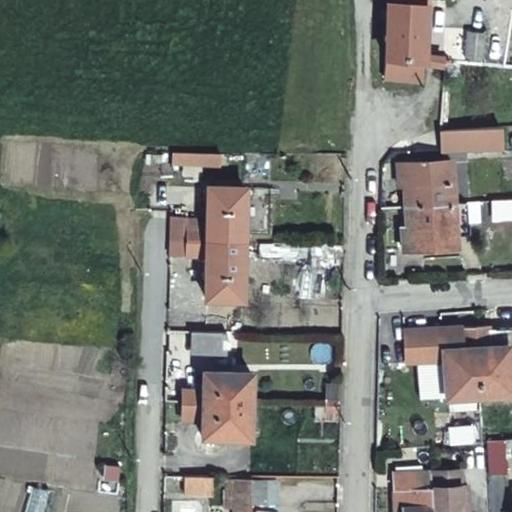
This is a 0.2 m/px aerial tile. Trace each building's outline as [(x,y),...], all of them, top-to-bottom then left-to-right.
[(387,0),(385,74),(422,76),(425,0),(387,0)] [(479,31),(462,28),(459,54),(476,56),(479,31)] [(511,133),(511,122),(501,123),(502,134),(511,133)] [(433,127),(429,128),(430,146),(456,144),(455,126),(433,127)] [(173,145),(173,160),(234,162),(235,147),(173,145)] [(397,185),(399,203),(445,200),(441,157),(389,162),(391,185),(397,185)] [(186,216),(172,216),(171,222),(171,238),(243,241),(245,185),(209,183),(207,223),(186,223),(186,216)] [(445,200),(399,203),(400,222),(395,223),(397,247),(450,242),(449,231),(461,230),(460,199),(445,200)] [(241,297),(243,241),(171,238),(171,253),(206,254),(204,295),(241,297)] [(473,324),(478,393),(511,390),(508,343),(489,344),(487,323),(473,324)] [(445,395),(478,393),(473,324),(402,329),(405,360),(442,357),(445,395)] [(227,350),(228,329),(196,328),(196,348),(227,350)] [(186,386),(186,401),(251,403),(253,371),(204,367),(203,387),(186,386)] [(327,407),(339,407),(340,388),(328,387),(327,407)] [(251,403),(186,401),(185,414),(202,414),(201,433),(249,435),(251,403)] [(505,469),(503,436),(486,437),(489,470),(505,469)] [(432,511),(431,468),(398,469),(395,469),(396,506),(404,506),(403,511),(432,511)] [(461,468),(431,468),(432,511),(461,511),(461,503),(469,503),(468,482),(462,482),(461,468)] [(213,474),(186,472),(185,491),(212,492),(213,474)] [(253,504),(252,479),(251,476),(226,477),(227,505),(237,505),(253,504)] [(278,478),(252,479),(253,504),(278,502),(278,478)]
